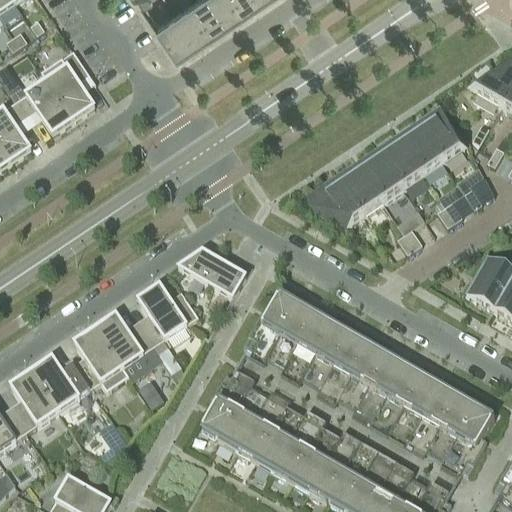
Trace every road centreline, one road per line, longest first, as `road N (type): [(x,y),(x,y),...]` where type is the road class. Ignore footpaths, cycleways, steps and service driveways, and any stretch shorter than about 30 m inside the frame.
road 1 (residential): [(0,373),(229,220)]
road 2 (tertiary): [(190,161),(410,13)]
road 3 (unknown): [(257,368),(475,511)]
road 4 (tertiary): [(0,289),(190,161)]
road 5 (residential): [(152,102),(306,0)]
road 6 (residential): [(0,204),(152,102)]
road 7 (residential): [(229,220),(379,306)]
road 8 (residential): [(511,207),(400,281),(379,306)]
road 9 (residential): [(379,306),(511,382)]
road 10 (residential): [(84,0),(152,102)]
